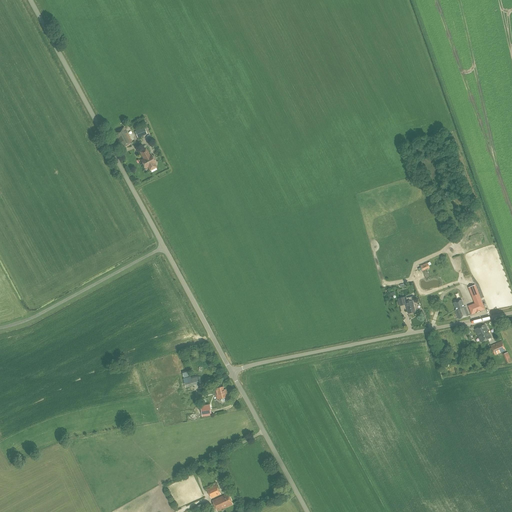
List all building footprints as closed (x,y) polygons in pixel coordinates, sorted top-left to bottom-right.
[(149,122),(154,130),(158,128),(152,120),(149,122)] [(126,128),(133,138),(136,135),(129,126),(126,128)] [(122,150),(133,143),(124,127),(113,133),(122,150)] [(147,134),(145,128),(135,132),(137,138),(147,134)] [(167,134),(158,140),(169,156),(178,150),(167,134)] [(148,167),(149,169),(155,166),(154,163),(156,162),(151,155),(150,156),(146,149),(140,152),(144,159),(141,161),(145,168),(148,167)] [(432,272),(430,268),(428,262),(420,265),(423,271),(428,269),(430,273),(432,272)] [(469,307),(472,314),(485,309),(482,302),(476,286),(469,289),(475,304),(469,307)] [(412,301),(414,300),(413,297),(407,298),(406,296),(398,298),(400,304),(406,302),(408,314),(415,312),(412,301)] [(459,319),(469,315),(466,306),(465,307),(462,299),(454,303),(456,310),(455,310),(459,319)] [(481,342),(491,337),(486,324),(475,329),(481,342)] [(495,355),(506,350),(502,341),(491,346),(495,355)] [(511,361),(511,360),(508,352),(502,354),(507,364),(511,361)] [(186,388),(199,384),(198,377),(184,381),(186,388)] [(224,398),(226,398),(223,387),(215,389),(217,395),(216,395),(217,400),(221,399),(222,401),(222,402),(225,401),(225,400),(224,398)] [(201,406),(202,417),(212,416),(210,405),(201,406)] [(211,499),(221,494),(217,485),(207,489),(211,499)] [(217,511),(233,504),(228,494),(212,501),(217,511)] [(195,507),(197,511),(206,511),(203,503),(195,507)]
